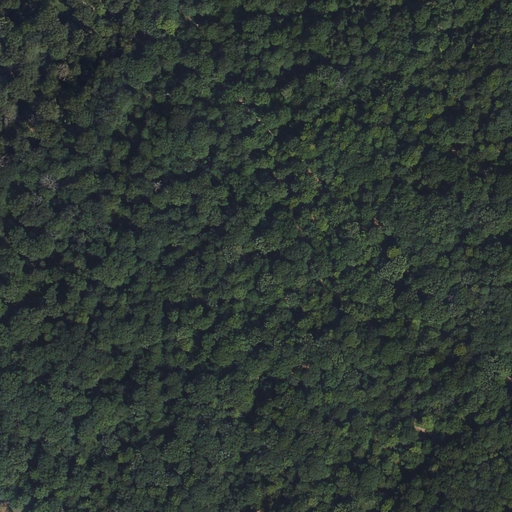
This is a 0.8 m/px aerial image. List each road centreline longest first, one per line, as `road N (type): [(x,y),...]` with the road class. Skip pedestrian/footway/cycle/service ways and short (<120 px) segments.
road 1 (track): [(250,511),(280,141)]
road 2 (track): [(511,369),(280,141)]
road 3 (track): [(434,0),(156,28)]
road 4 (track): [(280,141),(500,0)]
road 5 (track): [(511,379),(348,511)]
road 6 (track): [(280,141),(163,0)]
road 7 (track): [(156,28),(0,45)]
